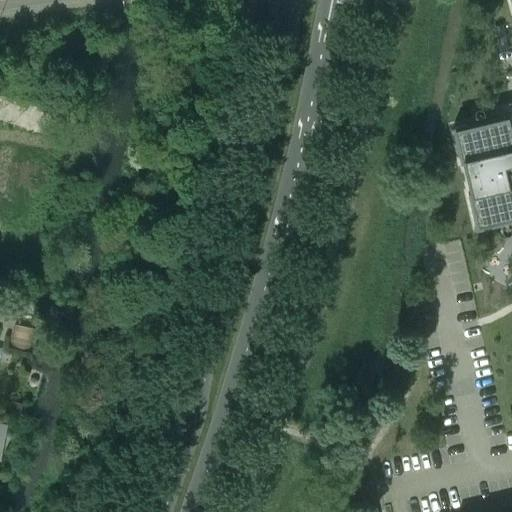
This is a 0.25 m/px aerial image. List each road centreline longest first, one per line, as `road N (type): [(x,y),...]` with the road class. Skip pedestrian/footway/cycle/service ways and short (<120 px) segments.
road 1 (secondary): [(191,511),(310,135),(337,0)]
road 2 (secondary): [(286,0),(232,248),(142,511)]
